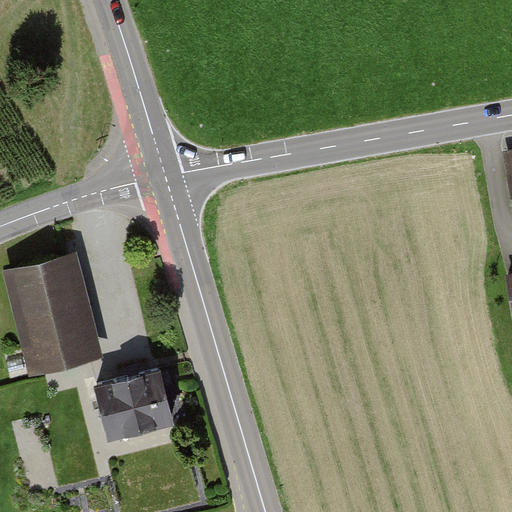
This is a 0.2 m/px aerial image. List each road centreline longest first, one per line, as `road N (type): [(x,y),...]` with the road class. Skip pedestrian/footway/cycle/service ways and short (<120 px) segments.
road 1 (tertiary): [(166,176),(511,116)]
road 2 (tertiary): [(166,176),(266,511)]
road 3 (tertiary): [(110,0),(166,176)]
road 4 (tertiary): [(0,228),(166,176)]
